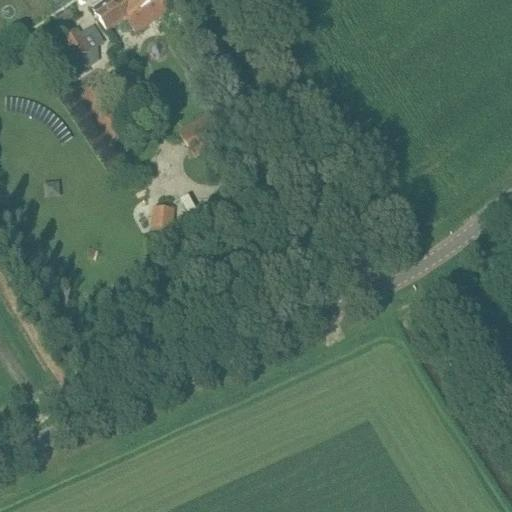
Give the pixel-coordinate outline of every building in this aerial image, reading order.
[(101,0),(90,8),(95,17),(107,34),(126,21),(135,33),(165,12),(158,1),(160,0),(101,0)] [(79,35),(76,31),(61,41),(61,42),(49,49),(54,57),(43,65),(55,83),(66,76),(70,81),(98,63),(97,48),(104,43),(93,26),(79,35)] [(99,89),(81,99),(110,145),(127,134),(99,89)] [(238,97),(177,135),(193,160),(253,122),(238,97)] [(262,172),(276,163),(268,150),(254,158),(262,172)] [(161,210),(157,210),(156,233),(172,234),(173,210),(169,210),(161,210)] [(203,250),(228,237),(216,216),(190,229),(203,250)]
